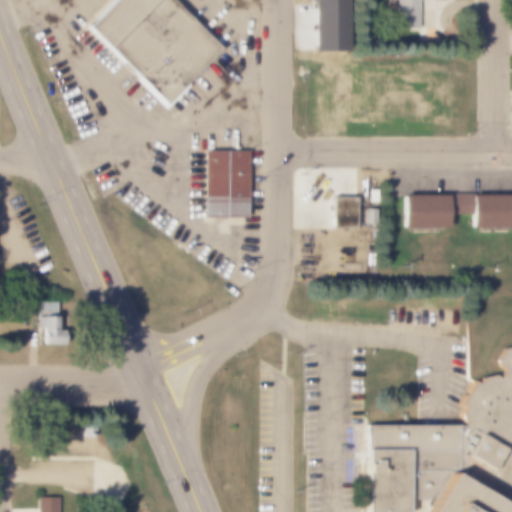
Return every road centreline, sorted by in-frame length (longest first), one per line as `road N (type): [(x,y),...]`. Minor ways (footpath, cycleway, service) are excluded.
road 1 (residential): [(139,369),(201,343),(268,289),(277,256),(279,0)]
road 2 (residential): [(511,150),(278,153)]
road 3 (primary): [(139,369),(49,159)]
road 4 (primary): [(199,511),(139,369)]
road 5 (residential): [(496,150),(496,0)]
road 6 (residential): [(0,384),(112,383),(139,369)]
road 7 (primary): [(179,460),(190,400),(220,331)]
road 8 (primary): [(49,159),(0,41)]
